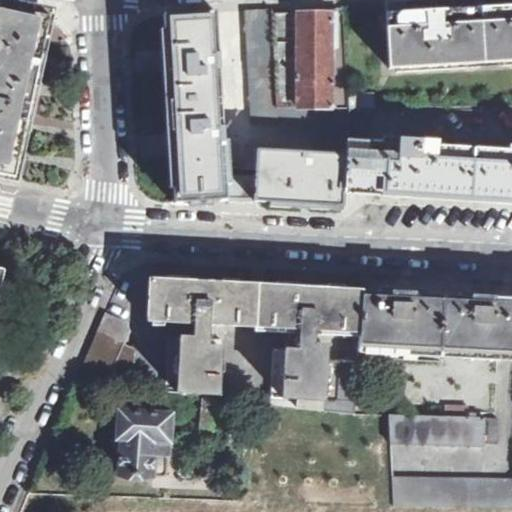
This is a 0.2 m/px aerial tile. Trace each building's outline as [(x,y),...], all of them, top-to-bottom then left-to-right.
[(390,71),(511,64),(511,0),(452,0),(454,9),(439,10),(427,11),(426,1),(386,3),(390,71)] [(0,174),(15,177),(32,98),(49,20),(42,12),(0,2),(0,174)] [(345,188),(350,110),(346,110),(280,109),(273,19),(272,10),(245,11),(251,127),(317,128),(317,155),(314,156),(315,161),(304,161),(305,154),(262,153),(260,153),(260,150),(247,149),(247,170),(257,170),(257,176),(224,174),(223,143),(219,143),(218,132),(222,132),(219,69),(213,70),(212,59),(218,59),(217,27),(216,12),(166,16),(168,59),(173,144),(176,204),(265,201),(299,203),(344,205),(345,188)] [(280,109),(346,110),(343,12),(329,12),(329,18),(307,19),(298,20),(273,19),(280,109)] [(350,92),(350,110),(345,188),(397,191),(511,197),(511,106),(376,108),(375,92),(350,92)] [(0,314),(15,242),(0,238),(0,314)] [(256,329),(258,286),(190,282),(190,276),(178,275),(167,275),(167,281),(150,280),(148,322),(195,324),(195,341),(170,340),(166,391),(218,397),(221,342),(207,341),(209,326),(222,327),(256,329)] [(316,333),(361,333),(363,291),(346,291),(347,285),(337,284),(328,283),(328,290),(258,286),(256,329),(301,332),(300,347),(287,346),(287,353),(274,352),(271,398),(242,396),(241,400),(357,413),(359,364),(327,362),(327,349),(313,348),(316,333)] [(510,360),(511,359),(511,299),(494,299),(494,297),(484,296),(473,296),(473,297),(414,294),(414,293),(404,292),(393,292),(393,293),(363,291),(361,333),(360,353),(500,359),(510,360)] [(128,323),(106,313),(77,381),(134,388),(135,350),(125,345),(130,331),(129,330),(128,328),(128,326),(128,323)] [(266,433),(265,461),(379,466),(381,416),(317,413),(316,436),(304,435),(305,411),(294,410),(293,434),(266,433)] [(169,455),(171,414),(120,412),(119,440),(122,441),(120,476),(155,477),(155,454),(169,455)] [(468,417),(389,416),(390,444),(485,447),(485,443),(497,444),(498,419),(490,419),(490,414),(468,413),(468,417)] [(511,508),(511,478),(392,477),(393,507),(511,508)]
